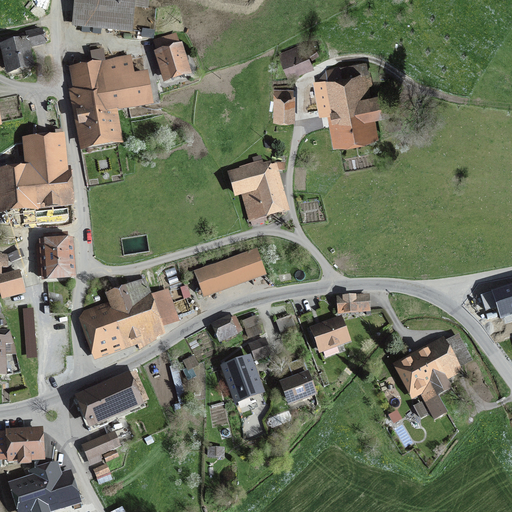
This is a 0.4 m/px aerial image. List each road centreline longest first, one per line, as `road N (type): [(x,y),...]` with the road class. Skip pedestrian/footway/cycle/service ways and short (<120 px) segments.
road 1 (residential): [(84,268),(129,268),(269,230),(307,244),(336,286)]
road 2 (residential): [(84,268),(53,25)]
road 3 (unclassified): [(336,286),(398,285),(432,295),(474,329),(511,379)]
road 4 (unclassified): [(263,296),(211,315),(84,387)]
road 5 (track): [(101,511),(62,436),(61,396)]
road 6 (residential): [(84,387),(76,323),(84,268)]
